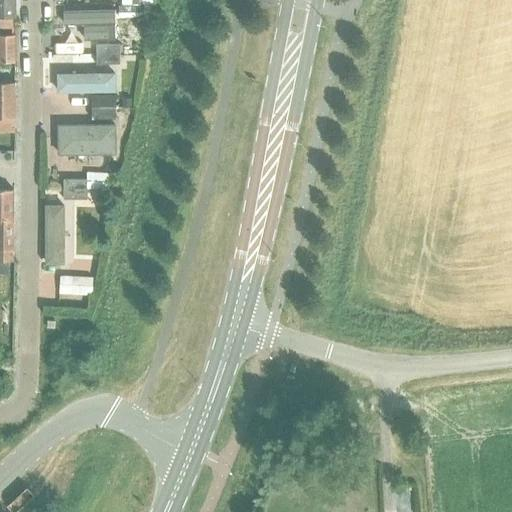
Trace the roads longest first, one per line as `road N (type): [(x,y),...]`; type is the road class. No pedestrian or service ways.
road 1 (residential): [(0,419),(18,413),(28,390),(29,0)]
road 2 (secondary): [(233,325),(303,0)]
road 3 (unclassified): [(233,325),(384,365),(511,359)]
road 4 (unclassified): [(191,453),(109,412),(91,412),(71,420),(0,484)]
road 5 (secondary): [(191,453),(233,325)]
